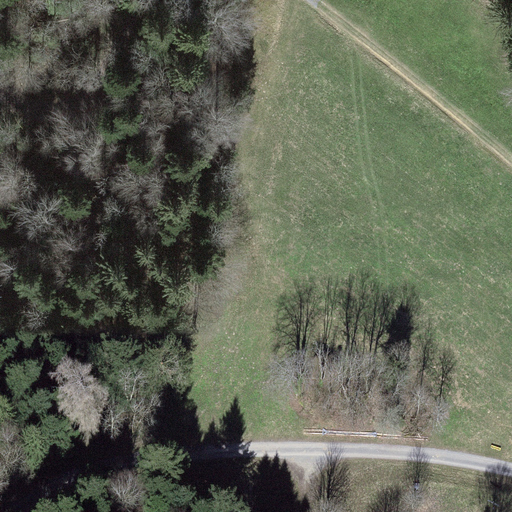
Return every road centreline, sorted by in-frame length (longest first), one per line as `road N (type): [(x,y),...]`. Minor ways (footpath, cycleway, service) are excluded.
road 1 (track): [(4,511),(109,469),(306,451),(511,477)]
road 2 (track): [(511,163),(311,0)]
road 3 (track): [(152,0),(84,98),(55,114),(13,104),(0,85)]
